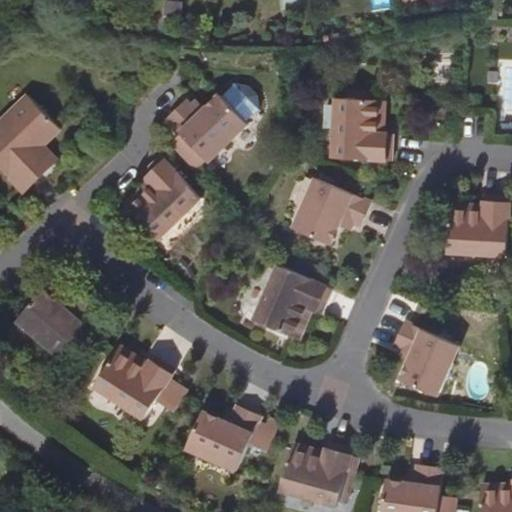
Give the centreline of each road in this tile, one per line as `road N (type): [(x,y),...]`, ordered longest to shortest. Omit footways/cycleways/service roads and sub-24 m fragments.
road 1 (residential): [(54,214),(189,328),(324,397)]
road 2 (residential): [(409,197),(324,397)]
road 3 (residential): [(324,397),(454,431),(511,434)]
road 4 (residential): [(54,214),(127,139),(150,95)]
road 5 (residential): [(511,156),(447,154),(425,169),(409,197)]
